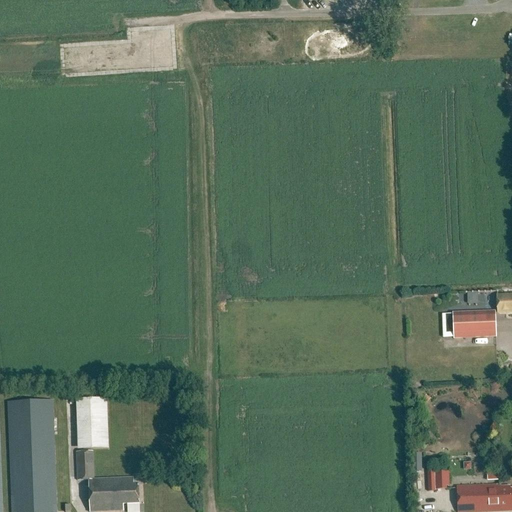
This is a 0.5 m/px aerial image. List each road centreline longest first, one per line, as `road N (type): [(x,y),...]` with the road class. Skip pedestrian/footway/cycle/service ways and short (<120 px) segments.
road 1 (track): [(176,19),(203,128),(212,511)]
road 2 (unclassified): [(511,7),(127,23)]
